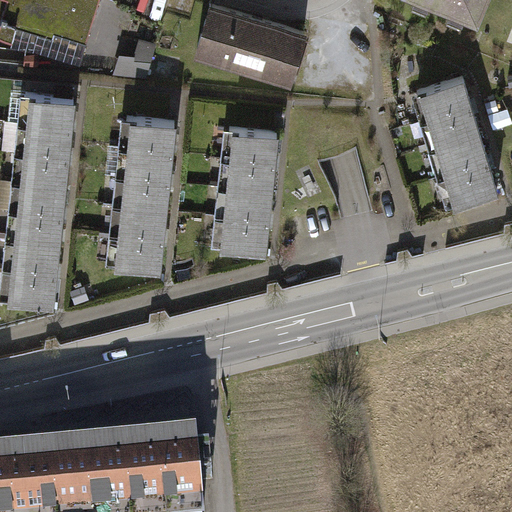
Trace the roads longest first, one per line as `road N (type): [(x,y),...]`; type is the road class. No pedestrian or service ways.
road 1 (primary): [(511,270),(0,393)]
road 2 (track): [(345,0),(408,230)]
